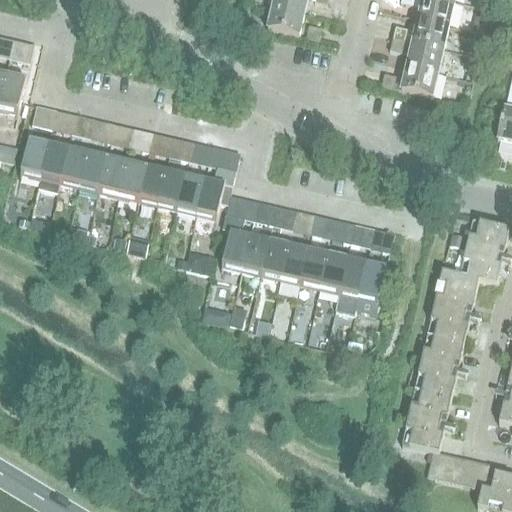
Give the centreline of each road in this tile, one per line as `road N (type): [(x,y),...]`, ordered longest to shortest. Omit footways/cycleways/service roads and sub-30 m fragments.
road 1 (residential): [(256,147),(44,97),(57,38)]
road 2 (residential): [(427,184),(415,228),(247,189),(256,147)]
road 3 (residential): [(511,462),(469,452),(511,284)]
road 4 (residential): [(91,6),(268,103)]
road 5 (residential): [(333,138),(363,0)]
